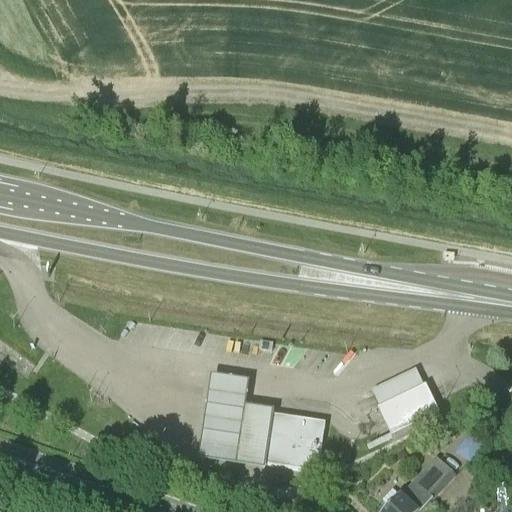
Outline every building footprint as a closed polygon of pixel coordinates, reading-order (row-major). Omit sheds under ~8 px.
[(251,384),(212,377),(199,461),(262,473),(263,469),(263,466),(264,466),(271,419),(270,419),(270,416),(247,413),(251,384)] [(383,422),(393,442),(441,419),(432,400),(427,391),(379,414),(383,422)] [(273,417),(270,416),(270,419),(271,419),(264,466),(263,466),(263,469),(265,469),(265,468),(318,476),(325,426),(273,418),(273,417)] [(473,433),(456,456),(470,467),(488,443),(473,433)] [(388,511),(423,511),(455,478),(437,461),(388,511)]
